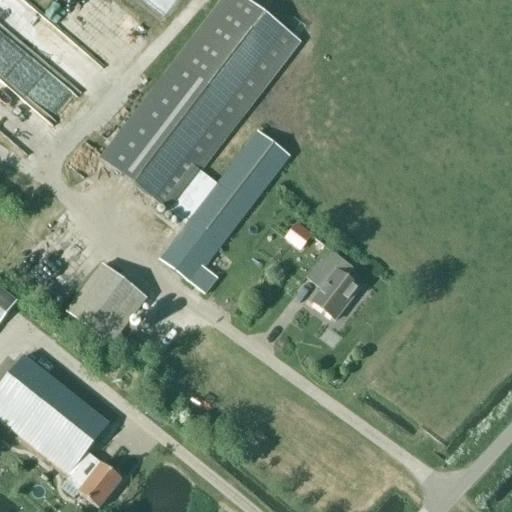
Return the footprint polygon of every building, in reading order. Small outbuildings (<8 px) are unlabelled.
[(198,173),(299,45),(241,0),(223,0),(101,161),(186,226),(158,262),(204,297),(216,280),(203,270),(289,159),(257,134),(216,186),(198,173)] [(88,178),(96,163),(79,155),(72,170),(88,178)] [(62,263),(77,244),(62,232),(47,251),(62,263)] [(359,291),(344,279),(351,269),(329,252),(321,263),(319,262),(305,280),(320,292),(310,304),(334,323),(359,291)] [(146,301),(100,266),(63,313),(109,348),(146,301)] [(0,324),(15,304),(0,292),(0,324)] [(98,407),(32,354),(18,372),(8,364),(0,374),(0,423),(68,478),(64,483),(78,494),(77,495),(97,511),(120,482),(100,466),(100,467),(92,460),(119,426),(105,415),(109,410),(101,404),(98,407)]
